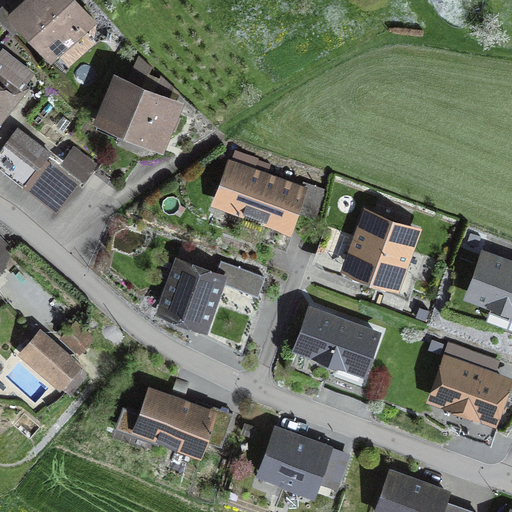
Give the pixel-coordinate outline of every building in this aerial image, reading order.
[(31,0),(17,12),(52,51),(86,21),(66,0),(31,0)] [(0,124),(29,87),(24,84),(32,74),(1,50),(0,50),(0,124)] [(121,125),(161,142),(168,124),(173,127),(178,116),(173,114),(176,106),(116,81),(97,126),(117,135),(121,125)] [(0,150),(0,163),(25,184),(50,152),(18,127),(0,150)] [(122,184),(140,160),(116,142),(98,167),(122,184)] [(64,161),(85,176),(94,164),(74,149),(64,161)] [(231,164),(217,201),(287,227),(301,189),(231,164)] [(423,257),(407,251),(414,230),(335,201),(315,255),(411,290),(423,257)] [(511,266),(485,256),(471,294),(511,308),(511,266)] [(179,262),(162,309),(211,326),(209,331),(240,342),(258,293),(179,262)] [(396,341),(310,310),(297,347),(332,360),(325,379),(376,397),(396,341)] [(58,331),(78,349),(90,337),(70,319),(58,331)] [(68,387),(82,371),(41,334),(26,350),(68,387)] [(511,388),(511,383),(448,360),(435,397),(467,409),(460,428),(493,440),(511,388)] [(199,450),(213,413),(150,390),(136,427),(199,450)] [(262,471),(312,489),(326,449),(277,431),(262,471)] [(446,492),(391,472),(376,511),(474,511),(443,501),(446,492)]
